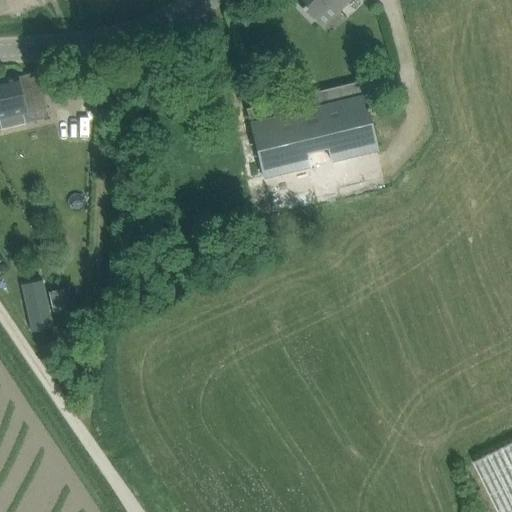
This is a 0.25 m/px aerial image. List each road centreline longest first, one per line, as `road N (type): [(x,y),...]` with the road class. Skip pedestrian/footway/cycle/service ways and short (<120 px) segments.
road 1 (track): [(138,511),(0,298)]
road 2 (unclassified): [(202,0),(180,17),(94,45),(0,51)]
